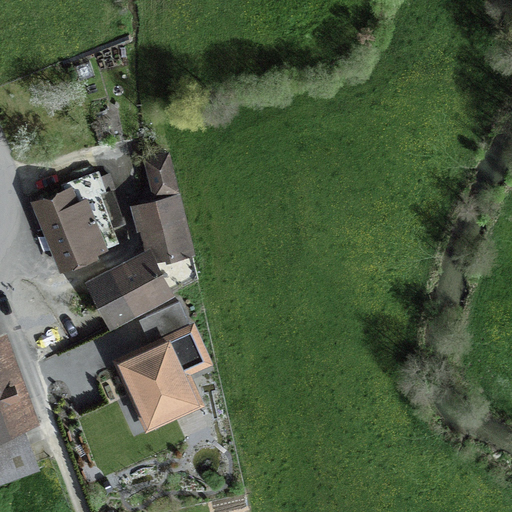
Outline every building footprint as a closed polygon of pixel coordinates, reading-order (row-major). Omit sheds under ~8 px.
[(155,205),(182,199),(173,156),(146,162),(155,205)] [(75,180),(40,194),(67,261),(114,242),(92,190),(81,194),(75,180)] [(150,257),(156,268),(195,260),(182,199),(155,205),(135,209),(150,257)] [(109,332),(172,303),(156,268),(150,257),(88,286),(109,332)] [(187,300),(162,311),(174,338),(199,327),(187,300)] [(170,336),(115,359),(142,422),(197,398),(170,336)] [(0,486),(39,473),(23,430),(36,425),(7,342),(0,344),(0,486)]
